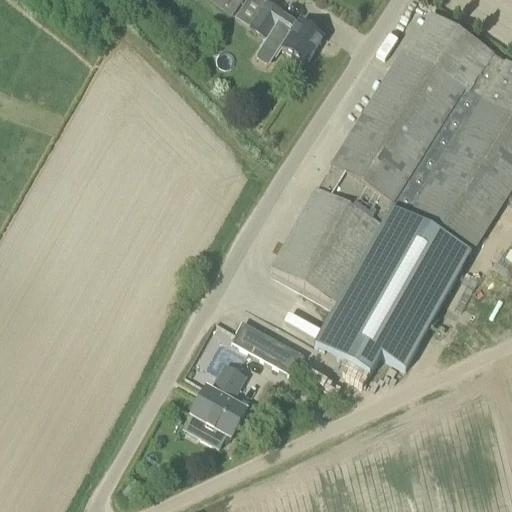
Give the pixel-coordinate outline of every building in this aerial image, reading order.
[(281,54),(305,69),(322,43),(298,28),(297,28),(281,18),(281,17),(266,7),(249,33),(264,43),(259,53),(263,53),(271,58),(273,62),(279,52),(281,53),(281,54)] [(511,71),(506,68),(484,104),(479,101),(477,104),(467,98),(492,59),(431,21),(407,59),(403,57),(316,196),(271,276),(335,311),(336,312),(314,352),(368,383),(380,363),(404,377),(470,259),(470,258),(511,191),(511,71)] [(292,383),(293,381),(303,363),(242,329),(231,349),(292,383)] [(191,421),(192,421),(184,435),(211,451),(220,436),(230,442),(244,417),(231,410),(232,410),(229,409),(243,384),(224,373),(210,398),(205,395),(191,421)] [(120,499),(129,508),(138,499),(129,490),(120,499)]
